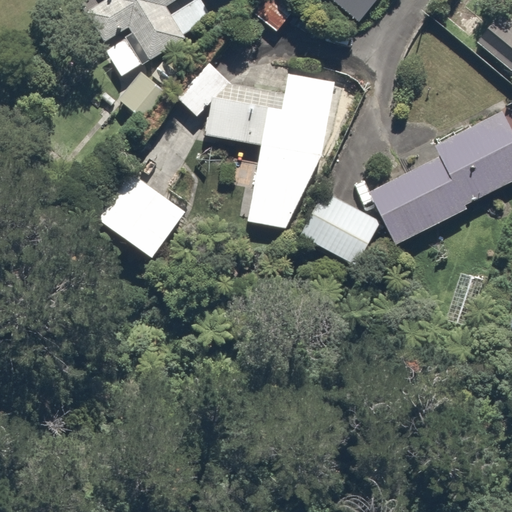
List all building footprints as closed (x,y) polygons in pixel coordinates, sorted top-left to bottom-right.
[(182,32),(231,6),(227,0),(96,0),(83,8),(100,40),(122,27),(127,36),(101,50),(117,78),(187,40),(182,32)] [(282,0),(261,0),(252,13),(274,30),(292,7),(282,0)] [(333,82),(280,74),(279,90),(227,85),(227,76),(204,58),(172,97),(194,116),(202,108),(200,136),(253,141),(245,222),(276,225),(277,217),(313,175),(316,153),(322,153),(333,82)] [(434,155),(363,192),(390,244),(511,179),(511,142),(496,112),(430,147),(434,155)] [(179,213),(127,171),(90,216),(143,258),(179,213)] [(313,190),(291,231),(354,264),(376,223),(313,190)]
